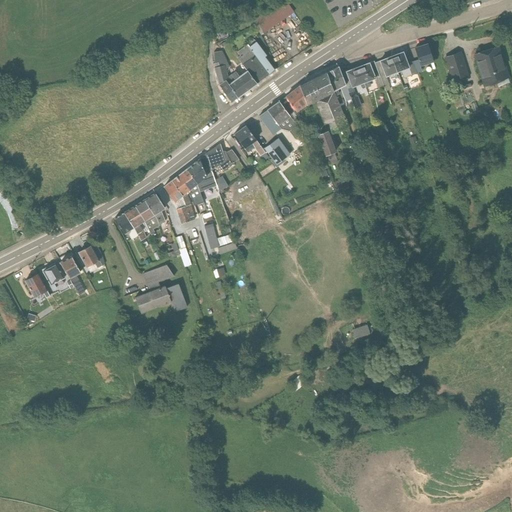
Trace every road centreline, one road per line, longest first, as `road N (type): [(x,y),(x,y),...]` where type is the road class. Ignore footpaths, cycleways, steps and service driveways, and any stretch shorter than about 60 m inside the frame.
road 1 (secondary): [(0,284),(109,226),(345,53)]
road 2 (unclassified): [(511,17),(390,52),(345,53)]
